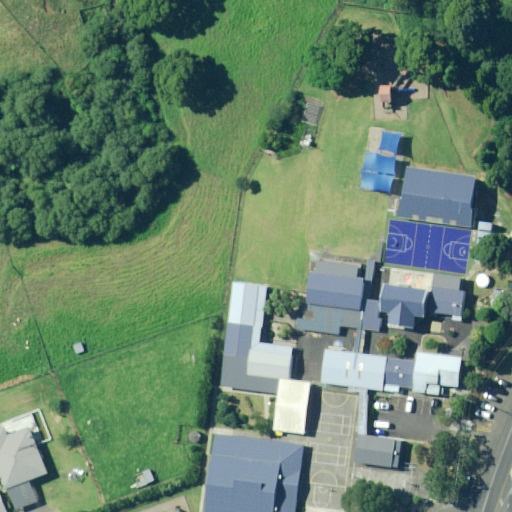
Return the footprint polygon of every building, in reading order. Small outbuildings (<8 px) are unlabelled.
[(320,251),(371,259),(380,201),(332,193),(329,213),(309,210),(305,236),(322,239),(320,251)] [(338,325),(373,330),(377,299),(365,297),(368,276),(311,268),(304,316),(293,314),(291,327),(337,334),(338,325)] [(465,293),(385,280),(381,310),(387,310),(385,322),(412,326),(414,311),(461,318),(465,293)] [(267,286),(232,281),(220,365),(288,376),(293,345),(259,340),(267,286)] [(413,361),(322,348),(317,379),(455,399),(461,356),(415,349),(413,361)] [(308,383),(278,378),(271,426),(301,431),(308,383)] [(0,430),(0,488),(34,477),(26,432),(3,440),(0,430)] [(395,436),(356,430),(352,461),(390,467),(395,436)] [(291,511),(302,444),(214,431),(202,511),(291,511)] [(132,511),(182,511),(177,495),(132,511)]
